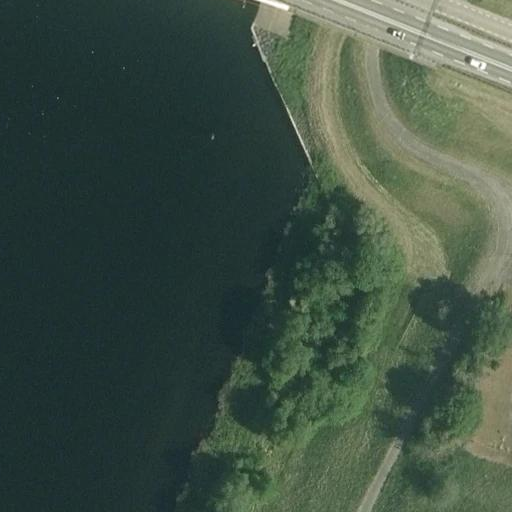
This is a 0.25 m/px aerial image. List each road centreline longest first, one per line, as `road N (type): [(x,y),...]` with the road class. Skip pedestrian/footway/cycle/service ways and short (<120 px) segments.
road 1 (track): [(363,511),(496,260),(502,227),(480,185),(405,145),(384,122),(371,52)]
road 2 (primary): [(511,70),(334,0)]
